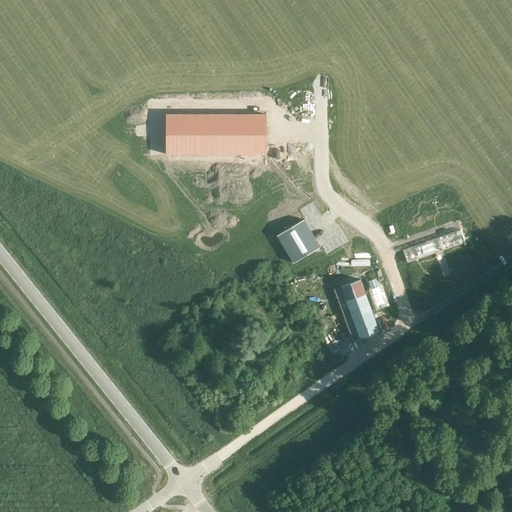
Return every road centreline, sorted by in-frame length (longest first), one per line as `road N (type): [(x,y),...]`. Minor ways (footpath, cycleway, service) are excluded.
road 1 (residential): [(333,205),(381,237),(410,325),(183,482)]
road 2 (tertiary): [(183,482),(0,257)]
